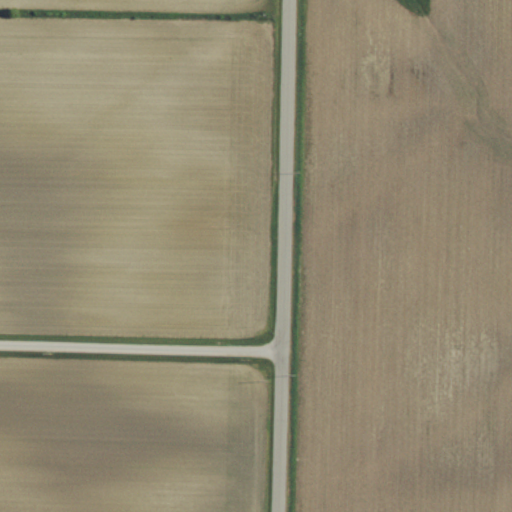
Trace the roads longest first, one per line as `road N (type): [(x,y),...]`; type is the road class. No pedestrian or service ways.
road 1 (residential): [(275,511),(286,0)]
road 2 (residential): [(279,345),(228,353),(0,346)]
